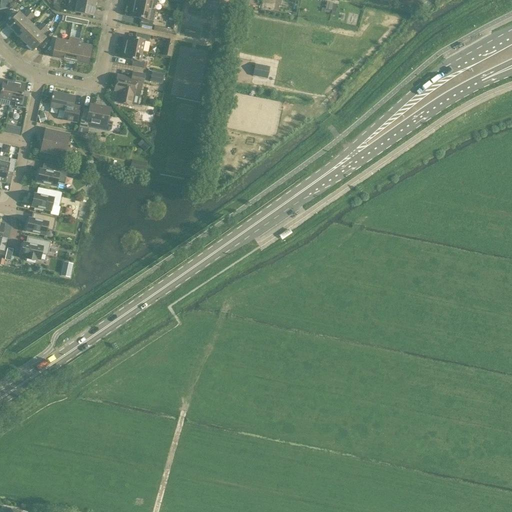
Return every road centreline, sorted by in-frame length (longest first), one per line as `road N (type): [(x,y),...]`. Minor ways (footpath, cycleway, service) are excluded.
road 1 (primary): [(0,398),(331,170)]
road 2 (primary): [(511,34),(421,87),(331,170)]
road 3 (primary): [(331,170),(506,67)]
road 4 (residential): [(39,75),(96,82),(115,0)]
